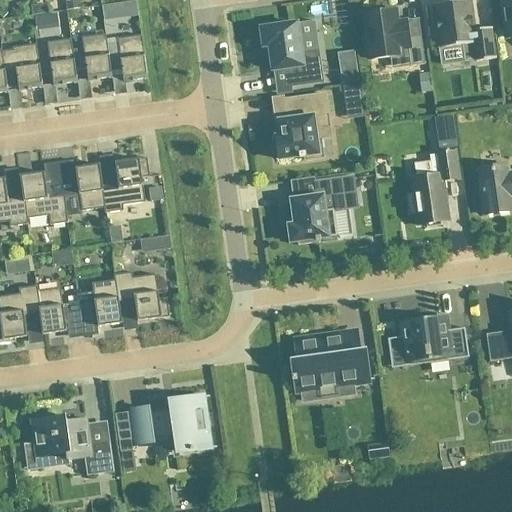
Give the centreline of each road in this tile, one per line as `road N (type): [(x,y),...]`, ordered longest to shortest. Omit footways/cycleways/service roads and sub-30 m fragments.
road 1 (residential): [(511,265),(240,303)]
road 2 (residential): [(0,382),(217,347),(238,329),(240,303)]
road 3 (residential): [(0,141),(214,111)]
road 4 (residential): [(240,303),(214,111)]
